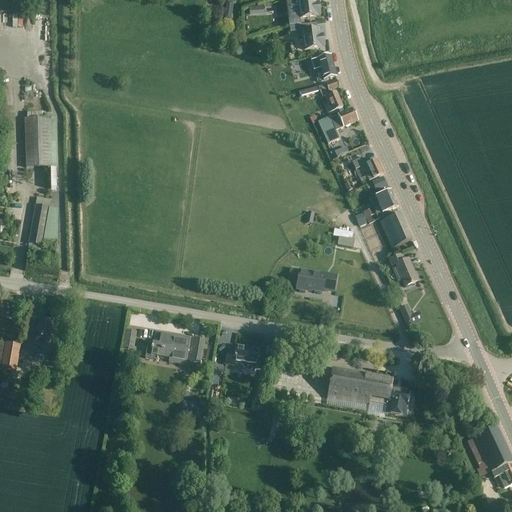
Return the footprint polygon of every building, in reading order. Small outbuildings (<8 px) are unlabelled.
[(297,0),(300,19),(288,21),(289,27),(299,26),(300,26),(300,19),(301,19),(317,17),(317,15),(320,15),(319,4),(316,4),(315,0),(297,0)] [(231,21),(233,2),(226,1),(224,20),(231,21)] [(256,7),(249,7),(250,16),(257,15),(256,7)] [(299,26),(289,27),(290,33),(299,32),(300,41),(303,40),(305,51),(322,49),(321,47),(324,47),(323,36),(320,36),(319,30),(317,30),(307,31),(307,30),(302,30),(300,31),(299,26)] [(325,81),(336,78),(329,53),(320,56),(321,59),(311,62),(314,71),(321,69),(325,81)] [(310,90),(299,94),(299,95),(300,98),(312,95),(319,93),(320,92),(322,98),(321,99),(328,114),(343,108),(337,92),(327,96),(325,91),(328,90),(329,92),(339,88),(336,81),(326,84),(318,87),(310,90)] [(318,123),(325,139),(328,145),(340,139),(337,132),(358,122),(352,110),(339,116),(341,120),(333,124),(330,118),(318,123)] [(27,120),(24,120),(26,168),(51,168),(58,167),(57,146),(50,146),(50,119),(42,120),(42,113),(27,114),(27,120)] [(356,171),(362,168),(369,182),(384,175),(377,160),(367,165),(364,158),(352,164),(356,171)] [(382,178),(371,183),(376,193),(387,188),(382,178)] [(353,190),(349,183),(344,185),(347,193),(353,190)] [(375,198),(379,206),(395,199),(391,191),(375,198)] [(35,206),(30,233),(28,245),(43,247),(57,249),(57,211),(50,210),(51,202),(45,200),(37,199),(36,206),(35,206)] [(398,207),(395,199),(379,206),(383,214),(398,207)] [(371,209),(363,213),(363,214),(367,220),(368,224),(369,225),(373,223),(372,221),(371,217),(372,216),(374,215),(372,210),(371,209)] [(363,223),(358,225),(359,228),(368,224),(367,220),(363,214),(359,216),(363,223)] [(412,241),(400,214),(379,223),(392,250),(412,241)] [(339,238),(337,246),(353,249),(355,241),(351,240),(346,239),(339,238)] [(405,288),(418,282),(408,260),(404,261),(402,255),(389,261),(392,268),(396,266),(405,288)] [(337,277),(300,271),(296,291),(305,292),(306,291),(322,293),(323,291),(334,293),(337,277)] [(407,328),(422,321),(419,315),(410,319),(405,308),(399,311),(407,328)] [(36,340),(35,345),(43,346),(44,341),(50,342),(53,323),(51,323),(50,321),(47,320),(45,322),(39,320),(35,340),(36,340)] [(126,332),(123,350),(134,352),(137,334),(126,332)] [(148,344),(145,359),(157,361),(157,358),(169,360),(168,363),(186,366),(187,362),(201,364),(204,342),(161,335),(159,346),(148,344)] [(21,347),(0,343),(0,369),(16,372),(21,347)] [(228,351),(225,366),(234,367),(234,365),(257,369),(260,350),(237,346),(235,352),(228,351)] [(325,359),(335,361),(337,354),(326,353),(325,359)] [(368,406),(369,404),(387,407),(386,414),(406,418),(410,394),(391,390),(393,380),(332,370),(327,399),(368,406)] [(258,383),(255,401),(263,402),(266,384),(258,383)] [(183,404),(181,416),(194,418),(196,406),(183,404)] [(279,417),(276,433),(300,437),(302,424),(289,421),(289,419),(279,417)] [(511,459),(498,428),(474,438),(475,439),(467,443),(479,470),(477,471),(480,478),(491,474),(494,480),(499,478),(504,490),(511,486),(511,464),(511,463),(511,459)]
